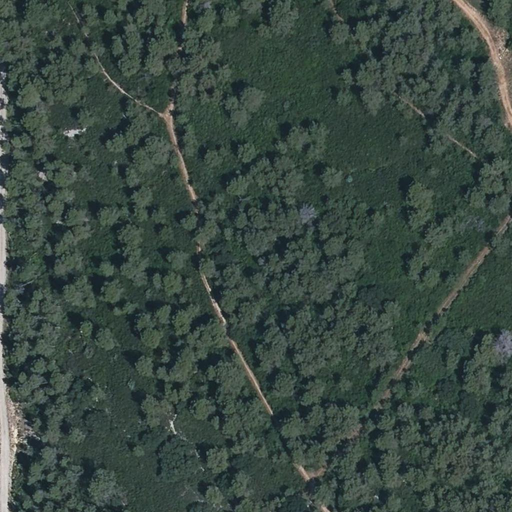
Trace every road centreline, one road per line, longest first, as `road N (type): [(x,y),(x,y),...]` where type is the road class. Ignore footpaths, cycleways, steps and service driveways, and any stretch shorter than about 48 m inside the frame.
road 1 (track): [(185,0),(171,123),(204,276),(308,488),(330,511)]
road 2 (track): [(308,488),(375,409),(511,217)]
road 3 (track): [(0,71),(0,227)]
road 4 (track): [(0,369),(0,227)]
road 5 (track): [(511,120),(478,19),(458,0)]
